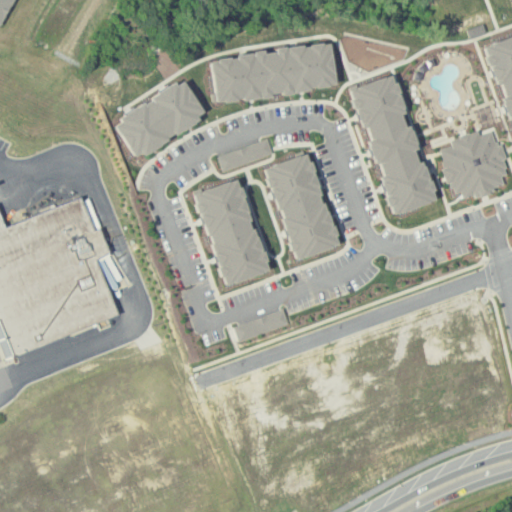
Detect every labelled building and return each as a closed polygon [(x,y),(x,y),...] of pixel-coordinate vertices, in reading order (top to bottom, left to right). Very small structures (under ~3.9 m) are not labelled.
[(0,0),(0,23),(13,0),(0,0)] [(511,124),(484,47),(511,36),(511,124)] [(203,61),(325,42),(331,83),(209,102),(203,61)] [(342,90),(385,74),(430,198),(387,214),(342,90)] [(129,155),(135,152),(137,154),(190,119),(188,116),(196,111),(176,81),(170,85),(168,83),(113,118),(116,122),(110,126),(129,155)] [(436,149),(449,145),(447,139),(475,129),(476,133),(489,129),(505,173),(499,175),(502,182),(461,197),(459,190),(452,193),(436,149)] [(215,156),(264,138),(269,153),(220,171),(215,156)] [(261,169),(306,152),(339,243),(294,260),(261,169)] [(224,285),(269,269),(236,179),(192,196),(224,285)] [(77,199),(2,230),(0,225),(0,319),(14,354),(112,314),(89,258),(104,252),(96,233),(92,234),(77,199)] [(233,326),(238,341),(287,323),(282,308),(233,326)]
